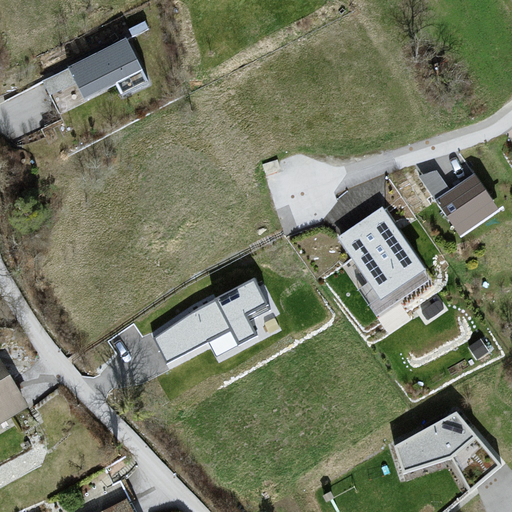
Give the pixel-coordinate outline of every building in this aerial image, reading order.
[(126,39),(44,82),(60,113),(116,84),(121,94),(147,81),(126,39)] [(438,171),(419,176),(461,237),(500,210),(475,172),(450,189),(438,171)] [(383,208),(339,238),(381,300),(425,270),(383,208)] [(265,304),(253,282),(187,316),(156,338),(169,362),(230,330),(237,345),(256,335),(245,315),(265,304)] [(0,439),(31,421),(0,370),(0,439)] [(457,412),(395,447),(403,473),(452,459),(468,490),(503,464),(457,412)]
